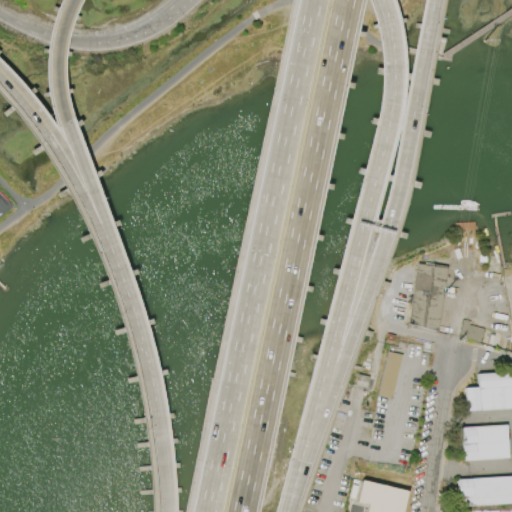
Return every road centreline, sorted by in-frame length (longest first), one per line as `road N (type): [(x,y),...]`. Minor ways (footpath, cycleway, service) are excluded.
road 1 (motorway): [(286,511),(390,109),(393,46),(382,0)]
road 2 (motorway): [(240,511),(346,0)]
road 3 (motorway): [(312,0),(206,511)]
road 4 (motorway): [(286,511),(388,222)]
road 5 (motorway): [(70,0),(56,43),(57,101),(120,280)]
road 6 (motorway): [(120,280),(153,394),(166,511)]
road 7 (motorway): [(0,80),(56,154),(120,280)]
road 8 (motorway): [(388,222),(433,0)]
road 9 (residential): [(425,511),(452,361)]
